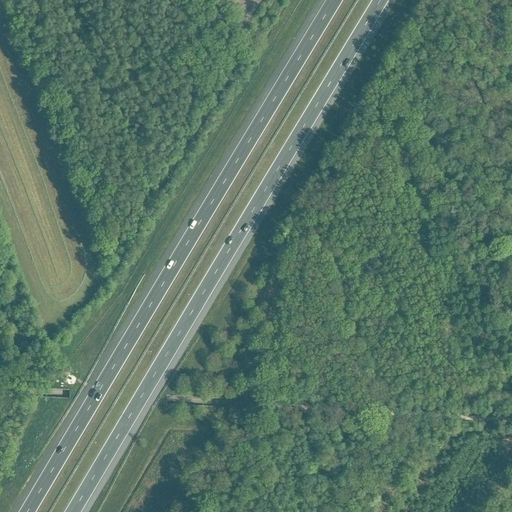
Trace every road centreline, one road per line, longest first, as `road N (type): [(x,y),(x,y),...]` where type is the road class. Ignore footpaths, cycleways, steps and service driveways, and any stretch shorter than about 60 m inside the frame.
road 1 (motorway): [(73,511),(381,0)]
road 2 (motorway): [(335,0),(27,511)]
